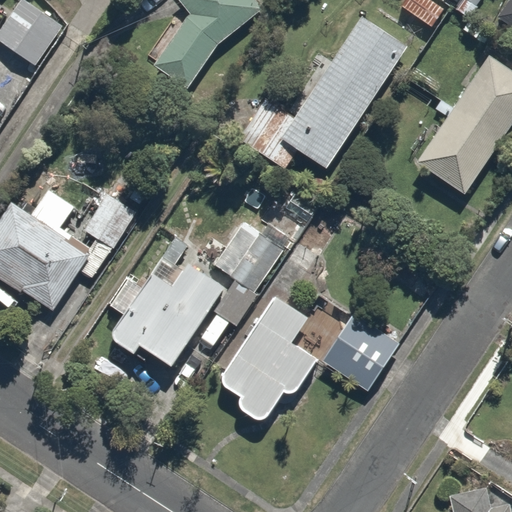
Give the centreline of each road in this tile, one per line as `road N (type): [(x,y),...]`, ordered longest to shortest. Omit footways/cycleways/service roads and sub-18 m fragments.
road 1 (residential): [(344,511),(511,259)]
road 2 (residential): [(0,397),(173,511)]
